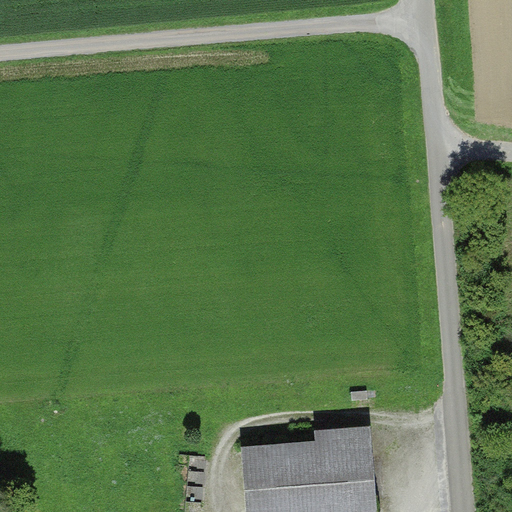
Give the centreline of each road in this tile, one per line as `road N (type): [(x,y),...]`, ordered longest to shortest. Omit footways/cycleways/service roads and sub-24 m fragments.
road 1 (track): [(0,57),(425,22)]
road 2 (unclassified): [(439,142),(471,511)]
road 3 (unclassified): [(424,0),(439,142)]
